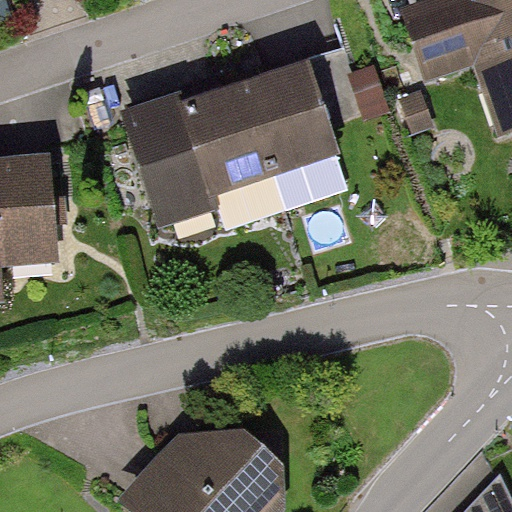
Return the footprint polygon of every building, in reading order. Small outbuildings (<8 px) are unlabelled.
[(511,0),(503,0),(489,5),(487,0),(471,0),(415,19),(434,77),(500,55),(511,89),(511,0)] [(267,92),(248,98),(274,176),(336,154),(306,65),(263,80),(267,92)] [(223,92),(130,124),(166,227),(220,209),(215,196),(274,176),(248,98),(228,105),(223,92)] [(46,170),(0,174),(0,266),(55,261),(46,170)] [(241,445),(206,447),(185,470),(173,460),(133,505),(140,511),(277,511),(276,476),(241,445)] [(511,511),(511,508),(500,484),(473,511),(511,511)]
